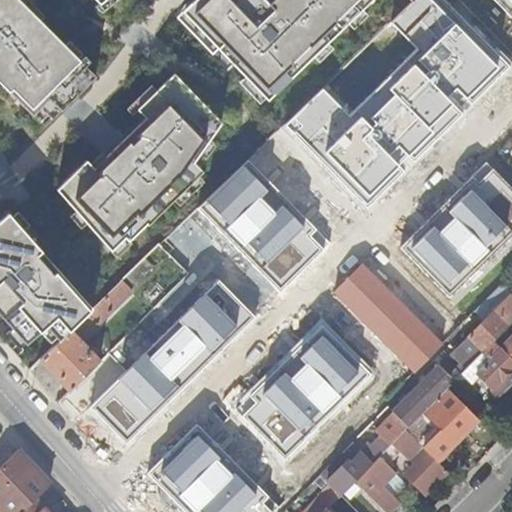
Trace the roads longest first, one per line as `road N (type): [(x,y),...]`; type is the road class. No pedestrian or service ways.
road 1 (residential): [(89,503),(511,86)]
road 2 (residential): [(0,211),(153,52),(170,0)]
road 3 (residential): [(0,399),(89,503)]
